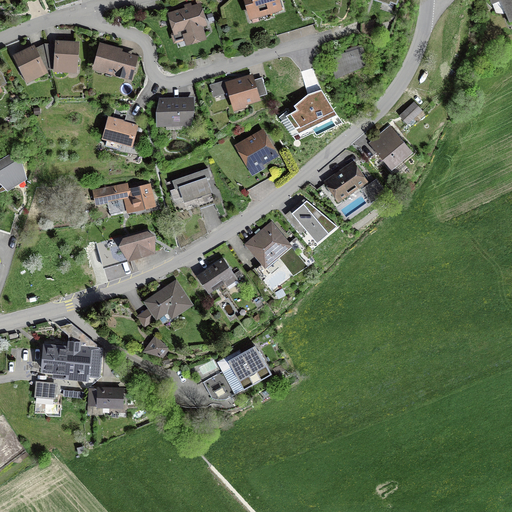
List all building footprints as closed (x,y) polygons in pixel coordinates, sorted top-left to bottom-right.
[(245,0),(250,17),(279,9),(276,0),(245,0)] [(511,0),(489,0),(491,6),(493,5),(495,12),(497,13),(500,14),(505,13),(509,24),(511,23),(511,0)] [(188,43),(203,38),(198,20),(203,18),(199,6),(194,8),(171,15),(176,32),(184,30),(188,43)] [(378,22),(362,24),(361,34),(376,40),(378,22)] [(79,42),(55,41),(55,44),(53,71),(53,73),(77,74),(79,42)] [(50,70),(53,71),(55,44),(44,44),(36,49),(47,72),(50,70)] [(122,50),(101,44),(94,70),(131,80),(137,57),(122,53),(122,50)] [(34,46),(12,57),(26,85),(48,74),(47,72),(36,49),(34,46)] [(336,76),(364,67),(358,47),(330,57),(336,76)] [(226,80),(209,85),(213,98),(230,93),(234,106),(260,99),(259,96),(266,93),(262,79),(254,81),(253,75),(227,82),(226,80)] [(299,134),(337,115),(323,91),(307,95),(295,106),(297,110),(285,116),(299,134)] [(194,97),(159,99),(156,115),(156,129),(191,128),(195,114),(194,97)] [(407,126),(423,111),(414,102),(399,117),(407,126)] [(124,121),(108,117),(102,142),(106,143),(105,148),(120,152),(121,147),(133,150),(139,126),(124,122),(124,121)] [(413,155),(390,126),(368,144),(391,172),(413,155)] [(252,168),(275,155),(262,133),(239,146),(252,168)] [(18,158),(7,156),(0,160),(0,188),(1,188),(7,186),(8,187),(18,181),(23,173),(21,165),(18,158)] [(369,184),(354,161),(323,182),(327,188),(326,188),(337,204),(360,189),(371,206),(386,195),(376,180),(369,184)] [(208,170),(172,182),(174,190),(179,188),(184,204),(212,195),(207,180),(211,179),(208,170)] [(115,199),(125,197),(128,212),(133,211),(154,206),(149,185),(129,190),(128,184),(95,191),(97,202),(115,199)] [(328,235),(337,227),(307,200),(306,201),(304,199),(285,216),(301,235),(305,232),(317,245),(328,235)] [(293,247),(272,222),(261,231),(259,229),(254,233),(256,235),(244,245),(265,270),(266,269),(271,274),(282,266),(277,260),(293,247)] [(148,232),(124,240),(121,246),(129,259),(154,251),(153,236),(148,232)] [(206,270),(196,277),(208,296),(213,292),(214,293),(225,286),(226,288),(227,288),(230,292),(240,285),(237,281),(244,276),(243,276),(245,275),(241,269),(234,274),(223,257),(206,269),(206,270)] [(194,306),(176,280),(143,303),(148,309),(136,317),(144,328),(155,321),(156,322),(160,319),(163,324),(168,320),(165,316),(167,314),(172,321),(194,306)] [(155,336),(143,353),(160,357),(163,359),(169,349),(155,336)] [(43,370),(58,372),(99,375),(101,348),(81,346),(69,345),(69,348),(45,345),(43,370)] [(272,376),(255,347),(242,355),(240,350),(217,363),(235,395),(243,391),(244,392),(272,376)] [(283,371),(280,366),(273,369),(275,374),(283,371)] [(55,396),(56,383),(37,381),(36,394),(55,396)] [(121,406),(121,389),(93,388),(90,388),(89,405),(111,405),(121,406)]
